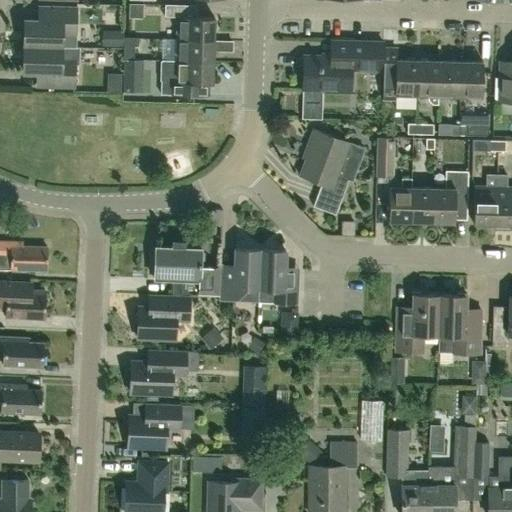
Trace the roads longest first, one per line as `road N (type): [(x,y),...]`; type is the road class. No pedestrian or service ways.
road 1 (residential): [(511,257),(331,253),(237,162)]
road 2 (residential): [(97,203),(87,511)]
road 3 (residential): [(511,13),(257,6)]
road 4 (residential): [(257,6),(253,125),(237,162)]
road 5 (residential): [(237,162),(207,186),(159,202),(97,203)]
